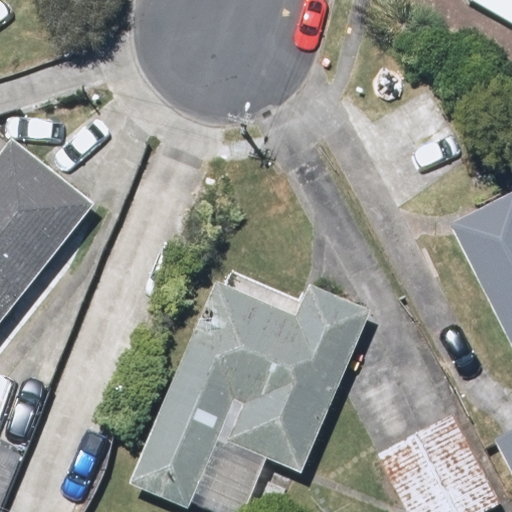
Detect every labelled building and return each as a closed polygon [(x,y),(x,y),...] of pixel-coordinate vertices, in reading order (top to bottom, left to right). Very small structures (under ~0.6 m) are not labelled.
[(511,0),(461,0),(460,3),(511,32),(511,0)] [(0,318),(87,210),(4,143),(0,147),(0,318)] [(511,201),(450,232),(511,360),(511,201)] [(186,511),(188,507),(199,511),(242,511),(245,506),(259,511),(273,511),(290,473),(298,476),(366,314),(308,290),(296,320),(211,284),(125,488),(179,511),(186,511)] [(449,421),(377,460),(404,511),(479,511),(494,504),(449,421)] [(511,430),(491,441),(511,483),(511,430)]
